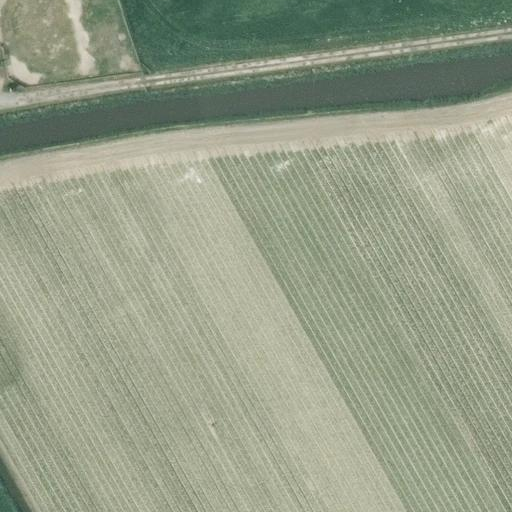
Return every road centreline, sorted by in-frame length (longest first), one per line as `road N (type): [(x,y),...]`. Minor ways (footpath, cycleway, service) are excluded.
road 1 (track): [(511,109),(460,124),(160,149),(0,177)]
road 2 (track): [(0,104),(511,36)]
